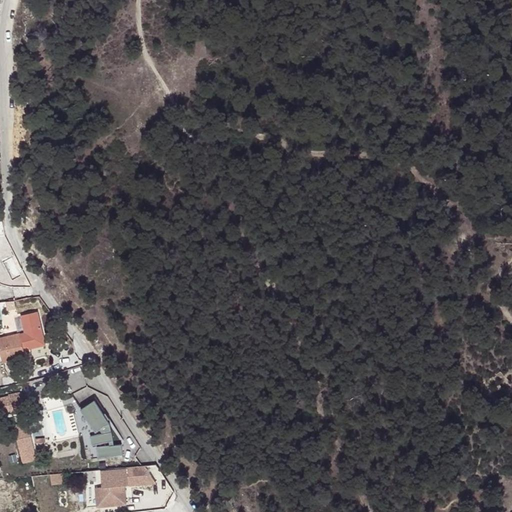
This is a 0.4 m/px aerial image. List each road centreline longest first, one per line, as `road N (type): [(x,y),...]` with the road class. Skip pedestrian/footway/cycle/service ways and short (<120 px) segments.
road 1 (track): [(511,318),(438,194),(411,169),(296,146),(187,112),(148,60),(138,0)]
road 2 (unclassified): [(193,511),(7,232),(0,39)]
